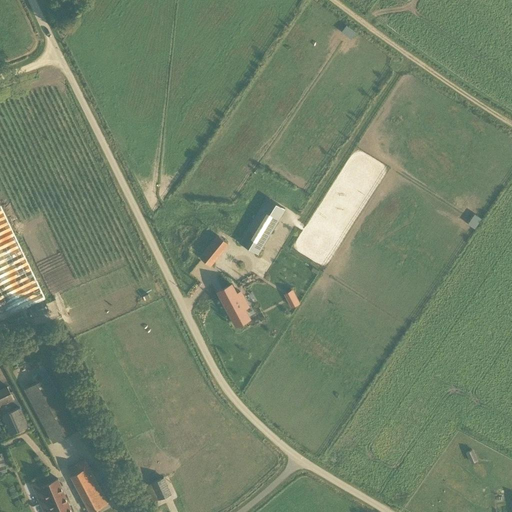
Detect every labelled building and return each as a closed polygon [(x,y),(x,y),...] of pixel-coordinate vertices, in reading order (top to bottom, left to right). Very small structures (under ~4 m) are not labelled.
[(0,320),(45,298),(1,206),(0,205),(0,320)] [(259,254),(280,219),(261,207),(239,242),(259,254)] [(477,227),(482,218),(474,214),(470,224),(477,227)] [(210,265),(228,244),(219,236),(201,258),(210,265)] [(225,290),(219,294),(235,325),(247,319),(245,315),(248,313),(245,307),(248,305),(240,291),(237,293),(232,284),(224,288),(225,290)] [(53,443),(54,443),(78,430),(49,376),(24,389),(53,443)] [(0,406),(14,399),(8,386),(0,389),(0,406)] [(11,435),(29,427),(20,407),(3,415),(11,435)] [(474,449),(467,452),(470,462),(477,459),(474,449)] [(92,511),(109,503),(89,466),(71,476),(90,511),(92,511)] [(152,503),(157,500),(171,494),(164,478),(150,484),(145,487),(152,503)] [(72,511),(59,479),(52,481),(35,488),(44,511),(72,511)]
